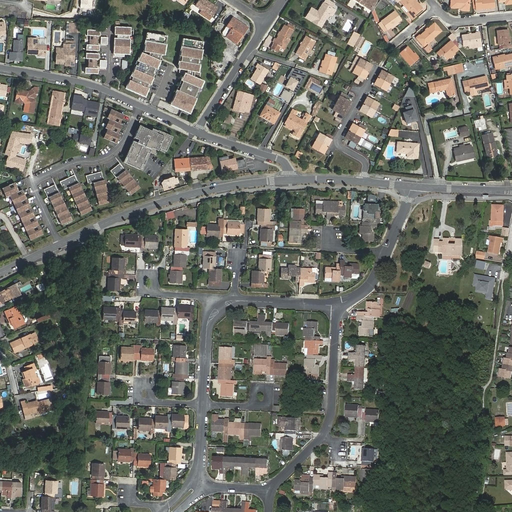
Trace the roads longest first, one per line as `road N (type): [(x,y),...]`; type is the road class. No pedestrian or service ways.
road 1 (tertiary): [(59,244),(165,201),(289,179)]
road 2 (residential): [(59,244),(31,180),(117,149),(139,106)]
road 3 (residential): [(273,489),(333,416),(337,305)]
road 4 (unknown): [(441,188),(428,122),(467,106),(460,81),(477,68)]
road 5 (residential): [(139,106),(60,75),(0,65)]
road 6 (residential): [(412,186),(374,279),(337,305)]
road 7 (residential): [(361,181),(366,161),(346,150),(341,130),(379,61)]
road 8 (residential): [(197,132),(264,21)]
